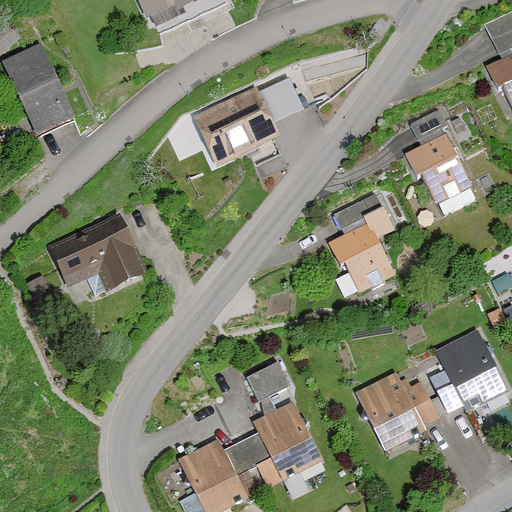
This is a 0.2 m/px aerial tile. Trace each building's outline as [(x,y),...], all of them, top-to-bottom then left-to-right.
[(226,0),(137,0),(151,33),(227,2),(226,0)] [(511,10),(487,23),(502,53),(511,47),(511,10)] [(78,122),(45,48),(3,67),(36,141),(78,122)] [(511,62),(492,73),(511,110),(511,62)] [(267,86),(279,119),(305,109),(293,77),(267,86)] [(262,98),(195,122),(215,178),(282,154),(262,98)] [(414,126),(423,143),(449,129),(440,113),(414,126)] [(454,144),(410,163),(437,227),(482,208),(454,144)] [(119,216),(51,247),(81,314),(149,283),(119,216)] [(373,232),(330,249),(354,308),(397,291),(373,232)] [(511,395),(481,335),(441,355),(473,419),(511,398),(511,395)] [(258,401),(292,386),(281,361),(247,376),(258,401)] [(400,377),(360,396),(391,461),(431,442),(400,377)] [(296,410),(255,432),(288,492),(328,471),(296,410)] [(220,444),(180,466),(205,511),(239,511),(253,505),(220,444)]
